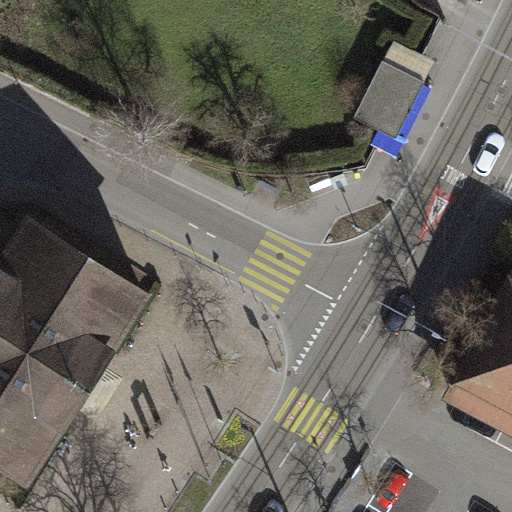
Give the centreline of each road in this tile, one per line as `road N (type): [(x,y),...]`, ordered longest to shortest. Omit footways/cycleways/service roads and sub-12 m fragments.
road 1 (residential): [(375,323),(0,128)]
road 2 (secondary): [(375,323),(497,94)]
road 3 (secondary): [(248,511),(375,323)]
